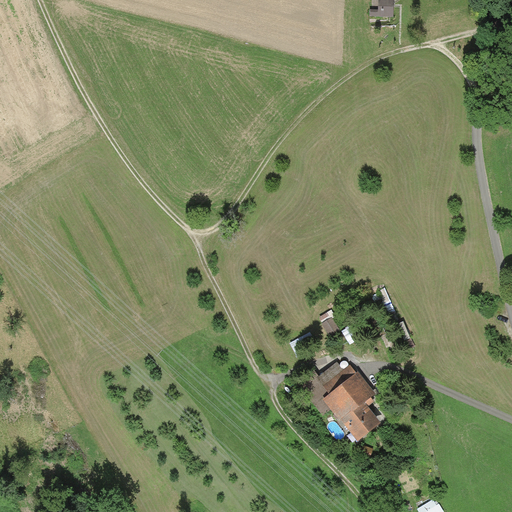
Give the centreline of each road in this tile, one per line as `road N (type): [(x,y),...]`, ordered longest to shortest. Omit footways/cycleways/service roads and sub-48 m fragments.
road 1 (track): [(38,0),(122,156),(190,232),(221,222),(299,120),(372,59),(511,25)]
road 2 (track): [(190,232),(279,411),(370,511)]
road 3 (residential): [(511,316),(487,214),(478,99)]
